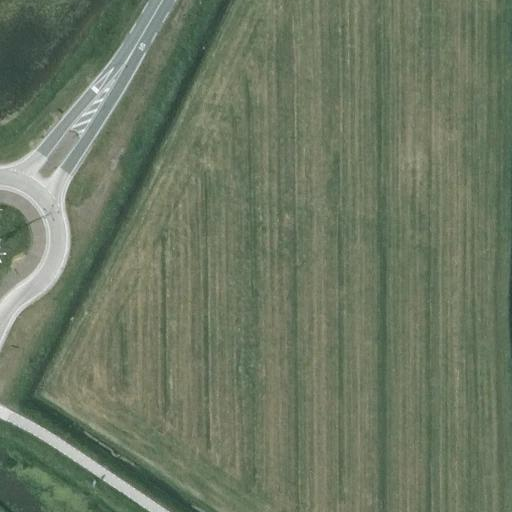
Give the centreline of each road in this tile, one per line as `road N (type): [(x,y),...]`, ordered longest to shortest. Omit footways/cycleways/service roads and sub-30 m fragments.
road 1 (tertiary): [(151,17),(14,177)]
road 2 (tertiary): [(46,198),(120,85),(151,17)]
road 3 (secondary): [(0,323),(56,258),(58,228),(46,198)]
